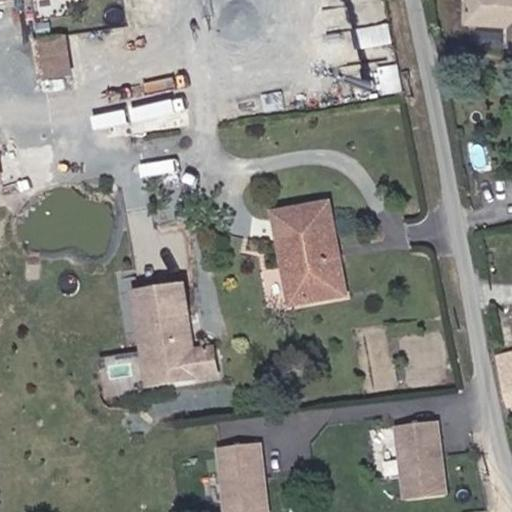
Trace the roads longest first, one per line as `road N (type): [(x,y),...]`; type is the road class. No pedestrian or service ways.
road 1 (unclassified): [(413,0),(506,478)]
road 2 (unknown): [(212,87),(209,138),(197,154),(158,172),(148,217)]
road 3 (unknown): [(313,0),(291,49),(212,87)]
